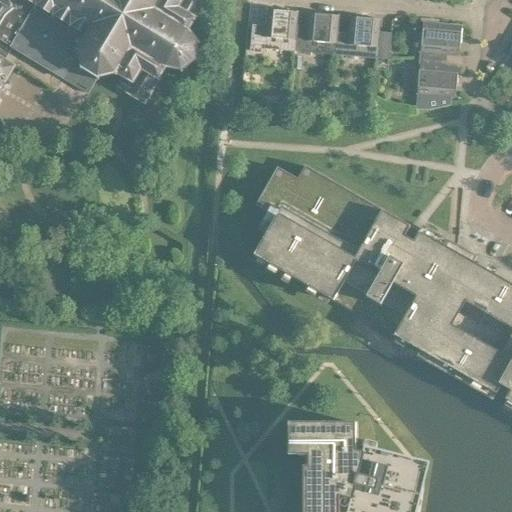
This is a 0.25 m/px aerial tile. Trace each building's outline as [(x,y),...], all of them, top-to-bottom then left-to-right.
[(0,0),(0,25),(8,30),(3,40),(0,37),(0,43),(86,96),(95,81),(97,81),(97,78),(112,75),(113,78),(115,78),(114,75),(120,78),(114,88),(143,105),(158,81),(157,80),(164,68),(178,71),(178,74),(181,73),(181,71),(192,62),(195,64),(196,61),(193,59),(195,46),(198,45),(198,42),(194,42),(186,31),(193,21),(206,1),(204,0),(0,0)] [(251,29),(249,53),(263,55),(263,51),(291,53),(294,28),(295,14),(265,12),(264,30),(251,29)] [(291,53),(333,56),(335,35),(336,18),(307,15),(306,29),(294,28),(291,53)] [(333,56),(374,60),(376,35),(378,21),(348,19),(347,36),(335,35),(333,56)] [(457,57),(460,28),(422,24),(419,60),(443,62),(444,56),(457,57)] [(0,87),(12,68),(0,60),(0,37),(3,40),(8,30),(0,25),(0,87)] [(389,36),(376,35),(374,60),(387,61),(389,36)] [(511,54),(509,52),(503,62),(511,66),(511,54)] [(292,57),(291,70),(299,70),(300,58),(292,57)] [(443,68),(443,62),(419,60),(415,95),(454,99),(456,69),(443,68)] [(258,117),(281,118),(282,106),(259,105),(258,117)] [(511,287),(460,258),(464,251),(433,233),(430,240),(413,230),(304,167),(296,180),(276,169),(255,206),(275,218),(253,256),(358,317),(359,315),(368,320),(367,322),(431,359),(426,366),(478,396),(483,388),(511,404),(511,287)] [(354,467),(354,425),(224,425),(224,511),(354,511),(354,487),(366,490),(371,471),(354,467)]
